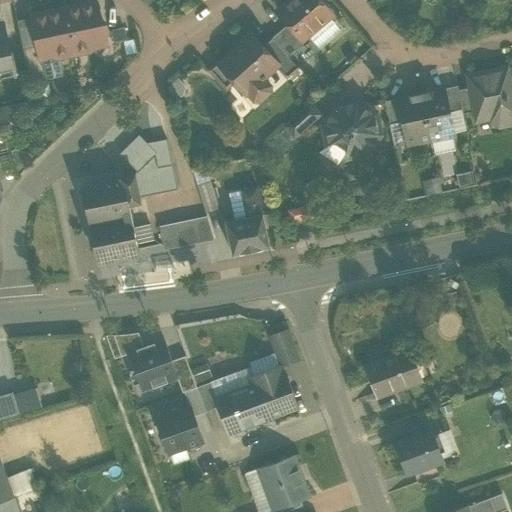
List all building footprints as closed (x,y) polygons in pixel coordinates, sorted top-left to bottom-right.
[(92,0),(82,3),(80,6),(67,9),(65,8),(64,8),(74,55),(90,51),(93,46),(105,44),(103,36),(106,32),(104,23),(100,20),(96,3),(92,0)] [(271,0),(257,0),(268,21),(279,15),(271,0)] [(332,14),(320,0),(292,0),(291,1),(290,0),(287,0),(277,8),(288,22),(302,39),(308,34),(332,14)] [(17,19),(13,1),(0,4),(0,16),(1,20),(8,53),(12,52),(17,74),(28,71),(23,46),(17,19)] [(61,10),(48,13),(45,10),(34,13),(32,16),(37,43),(41,58),(42,57),(52,55),(57,58),(74,55),(64,8),(62,9),(61,10)] [(37,43),(32,16),(17,19),(23,46),(37,43)] [(115,38),(128,35),(124,16),(111,19),(115,38)] [(0,71),(7,76),(17,74),(12,52),(8,53),(1,20),(0,20),(0,71)] [(288,22),(271,37),(289,56),(299,47),(308,58),(319,48),(308,34),(302,39),(288,22)] [(128,35),(115,38),(117,49),(137,45),(135,34),(128,35)] [(261,46),(251,35),(246,35),(240,41),(239,46),(220,63),(235,80),(253,100),(259,101),(271,90),(271,85),(264,77),(265,76),(264,75),(276,64),(277,63),(261,46)] [(289,56),(271,37),(261,46),(277,63),(276,64),(287,76),(298,66),(289,56)] [(37,43),(23,46),(28,71),(30,82),(46,78),(42,57),(41,58),(37,43)] [(235,80),(220,63),(218,60),(208,68),(226,88),(235,80)] [(511,94),(506,67),(467,75),(470,87),(475,110),(477,120),(491,117),(492,121),(499,125),(511,123),(511,122),(511,94)] [(457,85),(443,88),(448,111),(462,108),(458,89),(457,85)] [(470,87),(458,89),(462,108),(463,113),(475,110),(470,87)] [(443,88),(421,92),(430,138),(453,133),(448,111),(443,88)] [(421,92),(398,97),(403,121),(408,143),(430,138),(421,92)] [(398,97),(385,100),(389,123),(403,121),(398,97)] [(375,112),(356,100),(335,104),(323,123),(327,145),(318,151),(343,168),(345,156),(367,152),(379,134),(375,112)] [(310,101),(283,125),(294,137),(321,113),(310,101)] [(134,175),(82,186),(98,263),(139,254),(137,243),(153,240),(150,223),(133,227),(128,203),(139,200),(134,175)] [(218,208),(210,181),(197,185),(205,212),(218,208)] [(262,213),(225,221),(232,255),(269,247),(262,213)] [(206,216),(159,226),(164,249),(214,239),(206,216)] [(287,329),(269,336),(280,365),(281,365),(298,359),(287,329)] [(165,337),(125,352),(141,394),(181,378),(165,337)] [(410,349),(365,365),(377,397),(422,380),(410,349)] [(207,362),(189,369),(196,386),(214,380),(207,362)] [(280,365),(254,375),(257,383),(258,383),(271,417),(297,407),(281,365),(280,365)] [(196,386),(185,390),(190,405),(194,415),(218,407),(214,395),(246,383),(244,378),(252,375),(249,367),(214,380),(196,386)] [(252,375),(244,378),(246,383),(214,395),(218,407),(228,432),(271,417),(258,383),(257,383),(254,375),(252,375)] [(12,392),(0,395),(0,418),(18,413),(12,392)] [(190,405),(155,418),(168,456),(203,442),(194,415),(190,405)] [(431,429),(395,442),(397,446),(395,446),(404,470),(405,469),(407,473),(413,470),(434,463),(443,460),(431,429)] [(292,455),(259,468),(274,509),(308,496),(292,455)] [(434,463),(413,470),(418,483),(439,475),(434,463)] [(30,468),(7,477),(14,496),(37,487),(30,468)] [(7,477),(0,479),(0,501),(14,496),(7,477)] [(493,511),(488,497),(467,505),(467,506),(466,507),(467,511),(493,511)]
